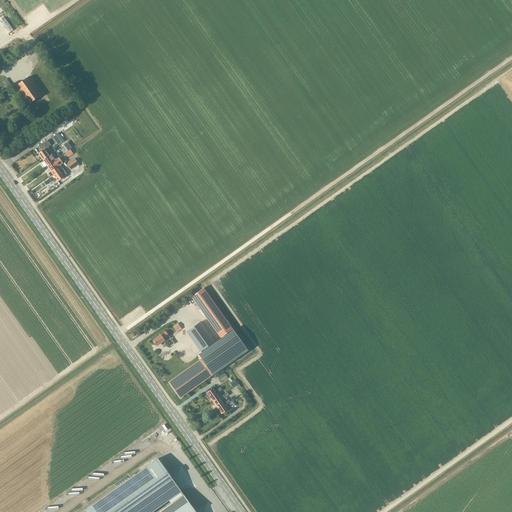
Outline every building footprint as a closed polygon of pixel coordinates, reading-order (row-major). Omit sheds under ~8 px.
[(27,105),(41,95),(29,77),(15,87),(27,105)] [(6,88),(11,85),(7,80),(3,83),(6,88)] [(64,141),(58,133),(55,135),(58,140),(57,141),(59,145),(64,141)] [(42,160),(52,154),(49,149),(48,150),(47,148),(51,145),(48,141),(41,146),(42,147),(38,149),(40,152),(38,154),(42,160)] [(65,153),(70,149),(66,143),(61,147),(65,153)] [(70,149),(65,153),(68,158),(73,154),(70,149)] [(56,159),(52,154),(42,160),(47,166),(56,159)] [(56,159),(47,166),(51,172),(60,166),(62,164),(58,158),(56,159)] [(74,159),(66,164),(70,169),(78,164),(74,159)] [(60,166),(51,172),(57,181),(58,182),(64,177),(61,174),(61,173),(59,171),(62,169),(60,166)] [(203,288),(191,297),(220,338),(232,329),(203,288)] [(200,352),(214,342),(200,322),(186,332),(200,352)] [(172,326),(176,332),(181,329),(177,323),(172,326)] [(163,339),(166,337),(168,336),(165,331),(160,335),(152,340),(156,346),(164,340),(163,339)] [(200,359),(168,383),(180,399),(212,376),(200,359)] [(217,377),(221,382),(228,378),(223,372),(217,377)] [(212,402),(219,398),(216,394),(221,390),(220,388),(215,391),(212,388),(206,393),(212,402)] [(217,408),(225,402),(223,399),(229,395),(227,392),(219,398),(212,402),(217,408)] [(225,406),(230,402),(228,400),(226,402),(225,402),(217,408),(221,414),(227,410),(225,406)] [(157,459),(82,511),(151,511),(168,500),(170,504),(183,495),(157,459)] [(194,511),(183,495),(170,504),(159,511),(194,511)]
